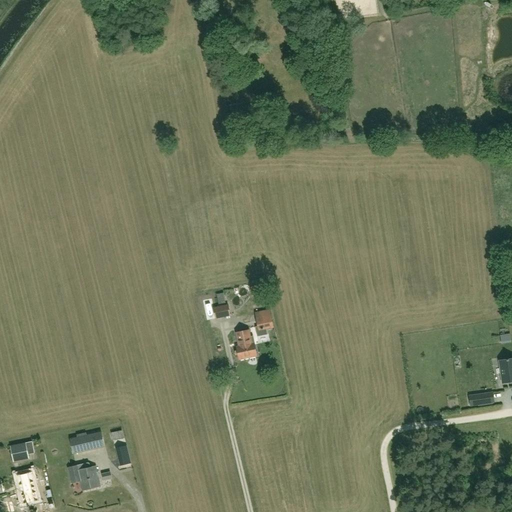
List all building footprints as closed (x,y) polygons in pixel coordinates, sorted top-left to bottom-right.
[(238,109),(237,104),(229,106),(232,118),(254,112),(252,105),(238,109)] [(216,294),(218,304),(225,303),(223,293),(216,294)] [(230,316),(228,305),(213,308),(215,319),(230,316)] [(259,331),(273,327),(270,310),(255,313),(259,331)] [(236,333),(239,347),(236,347),(239,360),(257,356),(254,343),(252,344),(249,330),(236,333)] [(503,383),(511,381),(511,359),(509,360),(509,359),(507,359),(507,360),(500,361),(503,383)] [(471,406),(494,403),(492,393),(469,396),(471,406)] [(111,432),(113,440),(124,437),(122,430),(111,432)] [(74,454),(105,447),(101,432),(86,435),(86,433),(77,435),(78,437),(70,439),(74,454)] [(26,443),(11,446),(14,462),(29,459),(29,455),(26,443)] [(131,463),(129,457),(119,460),(121,466),(131,463)] [(82,491),(101,487),(96,466),(90,467),(89,463),(68,468),(71,483),(80,481),(82,491)] [(16,475),(23,504),(39,500),(32,472),(16,475)] [(102,474),(103,480),(112,478),(110,472),(102,474)]
